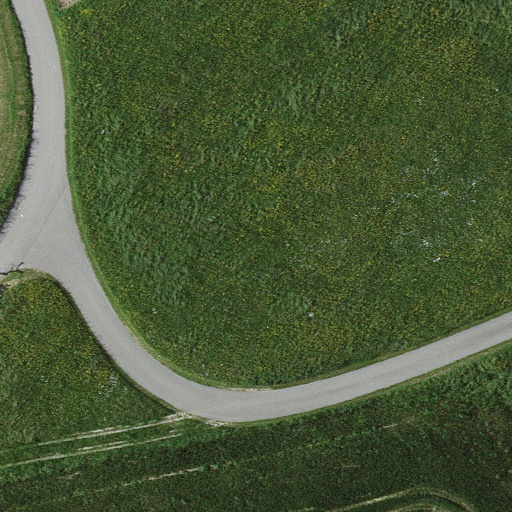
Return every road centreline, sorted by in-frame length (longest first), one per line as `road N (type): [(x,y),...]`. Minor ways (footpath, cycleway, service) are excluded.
road 1 (unclassified): [(31,0),(49,102),(49,174),(0,266)]
road 2 (track): [(208,404),(164,430),(0,459)]
